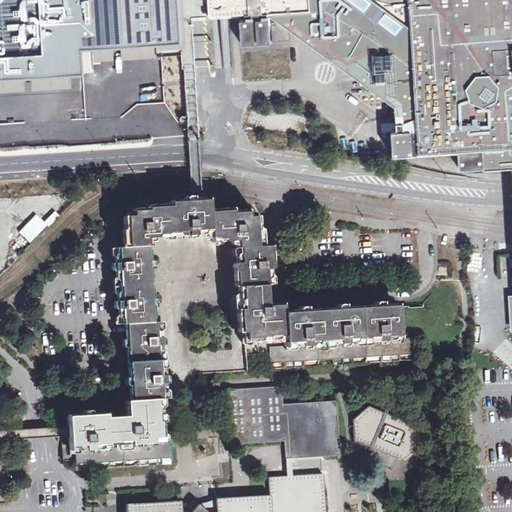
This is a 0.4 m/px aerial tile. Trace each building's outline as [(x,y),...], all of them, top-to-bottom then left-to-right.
[(181,55),(178,0),(207,0),(209,15),(216,15),(225,14),(234,13),(269,11),(396,103),(398,154),(458,150),(459,168),(483,166),(511,164),(511,0),(0,0),(0,78),(7,78),(21,77),(25,77),(84,75),(83,43),(86,43),(91,43),(94,42),(94,58),(147,56),(166,56),(181,55)] [(271,17),(272,41),(290,40),(289,16),(271,17)] [(270,42),(268,17),(255,18),(257,43),(270,42)] [(254,43),(253,18),(239,19),(241,44),(254,43)] [(297,134),(300,120),(252,111),(249,125),(297,134)] [(126,402),(126,413),(91,415),(90,410),(84,411),(82,412),(82,415),(68,416),(69,433),(70,455),(73,455),(75,455),(76,469),(172,463),(171,441),(153,443),(153,438),(156,438),(159,437),(158,421),(157,421),(156,399),(160,399),(159,386),(158,361),(158,359),(155,324),(153,323),(148,246),(147,246),(146,238),(157,238),(157,235),(166,234),(166,232),(187,231),(187,236),(194,235),(194,231),(202,230),(210,230),(210,237),(216,237),(217,239),(225,239),(225,241),(236,241),(237,248),(239,248),(239,263),(235,263),(232,265),(232,272),(234,272),(235,286),(240,286),(240,294),(241,309),(238,309),(239,333),(244,333),(244,338),(260,338),(260,336),(282,335),(283,347),(268,347),(269,353),(270,369),(415,360),(413,339),(399,339),(396,306),(381,306),(381,302),(373,303),(372,307),(342,309),(342,304),(336,305),(334,306),(334,309),(304,312),(303,306),(297,307),(297,312),(281,313),(281,307),(266,308),(265,293),(264,284),(268,284),(267,269),(268,269),(270,268),(271,261),(269,261),(268,246),(254,247),(254,233),(255,232),(254,217),(247,217),(247,213),(232,214),(232,211),(209,212),(208,201),(200,201),(193,201),(192,197),(185,197),(186,202),(170,202),(170,207),(148,208),(147,210),(132,211),(132,216),(126,217),(128,247),(118,248),(119,263),(115,264),(115,269),(116,270),(117,271),(120,271),(122,301),(117,301),(117,307),(119,308),(120,308),(122,308),(123,325),(128,324),(129,339),(125,340),(125,345),(127,347),(130,347),(131,361),(131,362),(132,378),(127,378),(127,384),(130,385),(132,385),(134,401),(126,402)] [(230,444),(284,441),(292,441),(293,458),(339,456),(336,401),(282,404),(281,387),(226,390),(230,444)] [(353,420),(354,440),(404,461),(420,449),(419,427),(395,417),(368,407),(353,420)] [(292,441),(284,441),(286,476),(291,476),(290,459),(293,458),(292,441)] [(324,511),(323,474),(291,476),(286,476),(269,477),(270,495),(216,499),(216,511),(205,511),(199,505),(192,511),(181,511),(180,501),(127,505),(127,511),(324,511)]
